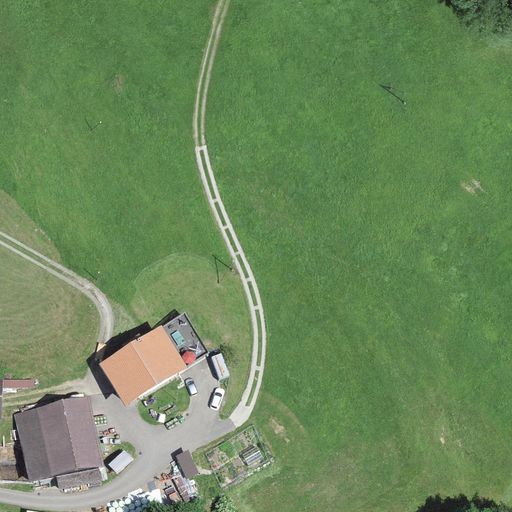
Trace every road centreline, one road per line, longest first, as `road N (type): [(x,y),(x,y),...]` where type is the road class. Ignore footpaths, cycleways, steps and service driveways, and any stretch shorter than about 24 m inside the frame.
road 1 (track): [(164,463),(232,424),(257,376),(255,305),(213,200),(199,126),(226,0)]
road 2 (track): [(164,463),(101,392),(98,361),(108,328),(102,304),(0,234)]
road 3 (track): [(0,495),(89,501),(164,463)]
